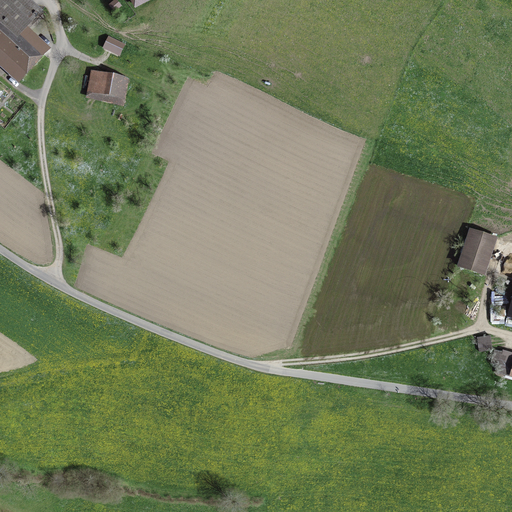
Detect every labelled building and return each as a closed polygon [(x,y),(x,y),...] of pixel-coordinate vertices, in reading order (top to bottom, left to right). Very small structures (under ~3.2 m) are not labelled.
[(0,0),(0,57),(19,75),(42,51),(20,31),(33,17),(16,1),(11,6),(4,0),(0,0)] [(126,45),(110,38),(105,47),(121,55),(126,45)] [(88,98),(104,101),(104,103),(125,107),(130,80),(93,73),(88,98)] [(460,267),(482,275),(494,238),(471,231),(460,267)] [(490,336),(477,338),(480,352),(492,351),(490,336)] [(499,366),(497,372),(511,376),(511,355),(495,351),(492,364),(499,366)]
